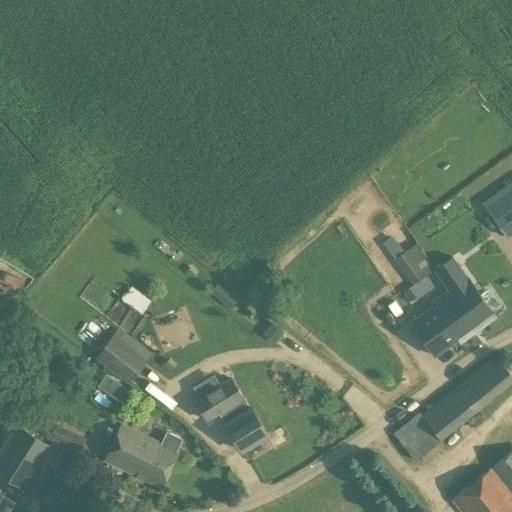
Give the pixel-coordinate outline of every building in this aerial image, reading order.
[(507,237),(511,233),(511,180),(482,202),(507,237)] [(413,284),(425,276),(407,249),(395,258),(413,284)] [(494,318),(466,278),(451,256),(433,268),(448,290),(432,302),(434,305),(410,321),(434,355),(458,339),(460,342),(494,318)] [(173,312),(158,330),(176,344),(191,326),(173,312)] [(271,323),(262,335),(274,345),(284,333),(271,323)] [(95,357),(129,384),(148,360),(122,339),(126,333),(118,327),(95,357)] [(415,460),(511,381),(511,371),(497,353),(422,414),(419,411),(393,433),(415,460)] [(0,371),(0,386),(8,394),(15,386),(0,371)] [(106,372),(97,385),(120,399),(128,386),(106,372)] [(251,409),(248,411),(241,399),(243,397),(232,377),(219,384),(213,375),(198,385),(203,394),(194,399),(206,420),(217,413),(241,451),(266,435),(251,409)] [(5,403),(0,410),(0,411),(13,420),(8,427),(14,431),(25,416),(5,403)] [(61,441),(56,453),(75,461),(86,438),(55,424),(50,436),(61,441)] [(19,425),(0,455),(0,474),(23,490),(39,465),(51,446),(19,425)] [(160,487),(177,452),(175,451),(178,444),(177,439),(170,436),(165,438),(162,445),(122,426),(105,461),(160,487)] [(511,511),(511,450),(453,501),(461,511),(511,511)]
